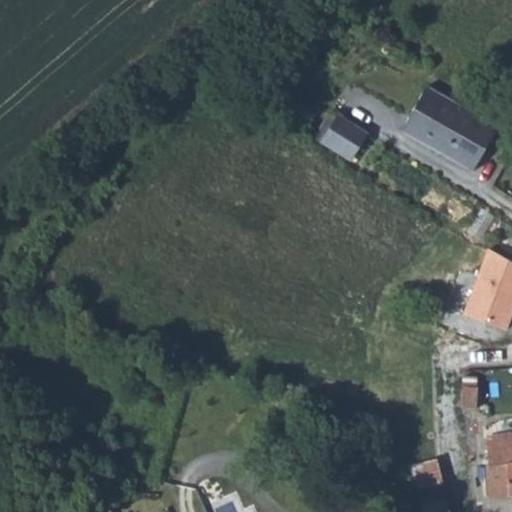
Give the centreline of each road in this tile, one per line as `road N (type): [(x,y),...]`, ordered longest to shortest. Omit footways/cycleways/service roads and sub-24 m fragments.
road 1 (track): [(0,233),(284,0)]
road 2 (residential): [(511,214),(397,143)]
